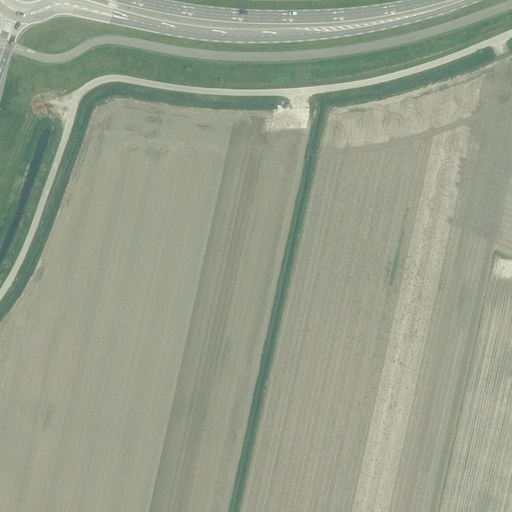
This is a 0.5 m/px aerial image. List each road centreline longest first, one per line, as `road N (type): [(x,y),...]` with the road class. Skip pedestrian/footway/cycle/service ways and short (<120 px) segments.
road 1 (unclassified): [(9,46),(49,58),(118,39),(210,55),(303,55),(387,43),(511,3)]
road 2 (secondary): [(126,20),(295,36),(402,20),(461,0)]
road 3 (secondary): [(445,0),(265,18),(133,0)]
